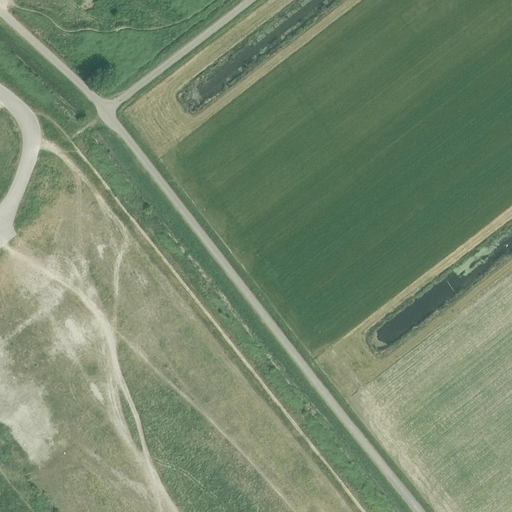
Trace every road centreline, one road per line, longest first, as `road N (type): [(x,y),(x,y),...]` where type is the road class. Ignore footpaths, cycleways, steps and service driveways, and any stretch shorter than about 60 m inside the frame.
road 1 (unclassified): [(420,511),(105,107),(0,13)]
road 2 (track): [(164,511),(163,495),(29,309),(0,244)]
